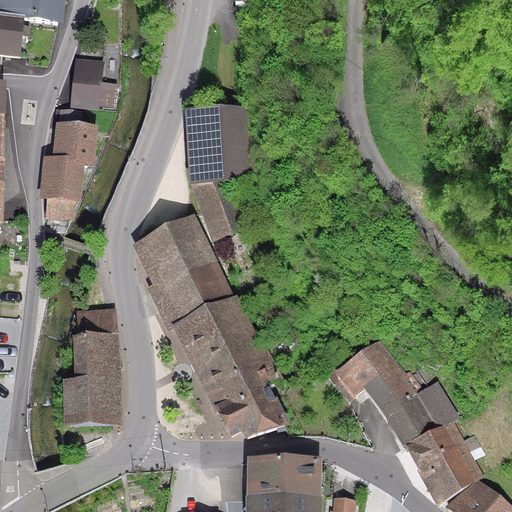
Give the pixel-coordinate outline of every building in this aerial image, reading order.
[(63,0),(0,0),(0,10),(62,16),(63,0)] [(24,20),(0,18),(0,49),(22,52),(24,20)] [(102,64),(80,62),(76,104),(98,106),(102,64)] [(0,217),(9,217),(9,110),(9,83),(0,83),(0,217)] [(252,111),(196,112),(198,178),(254,176),(252,111)] [(98,126),(61,123),(58,158),(49,157),(46,193),(80,195),(83,157),(95,158),(98,126)] [(195,219),(142,244),(232,430),(248,423),(252,433),(289,415),(195,219)] [(120,310),(76,312),(79,375),(66,376),(68,424),(124,422),(120,310)] [(379,348),(338,375),(375,430),(416,402),(379,348)] [(451,426),(413,447),(443,500),(480,480),(451,426)] [(321,511),(322,459),(256,459),(255,511),(321,511)] [(511,511),(478,482),(457,506),(463,511),(511,511)] [(407,511),(409,504),(377,497),(373,511),(407,511)]
